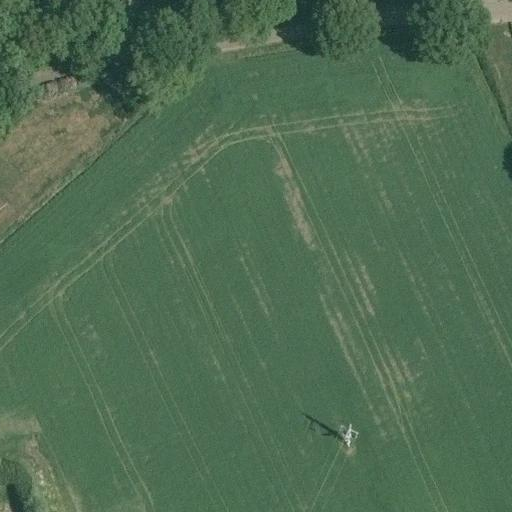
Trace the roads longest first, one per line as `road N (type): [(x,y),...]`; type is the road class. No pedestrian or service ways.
road 1 (unclassified): [(511,13),(368,21),(228,44)]
road 2 (unclassified): [(0,20),(161,49),(228,44)]
